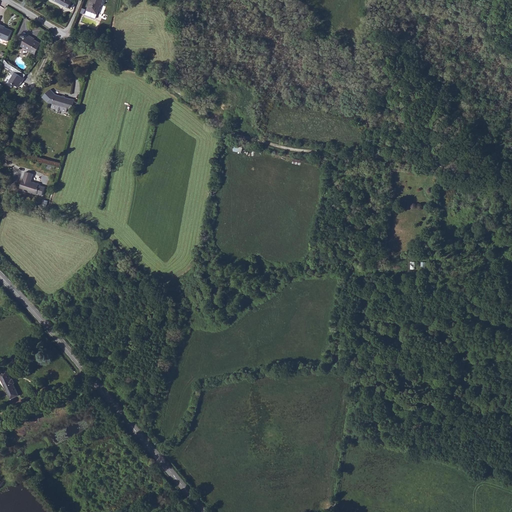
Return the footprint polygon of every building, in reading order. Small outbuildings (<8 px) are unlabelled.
[(107,0),(95,0),(94,2),(92,2),(87,11),(88,11),(86,15),(95,20),(97,16),(98,16),(102,7),(104,7),(107,0)] [(0,35),(8,38),(12,29),(0,23),(1,22),(0,21),(0,35)] [(32,37),(28,33),(20,44),(34,54),(41,44),(32,38),(32,37)] [(24,77),(14,70),(8,79),(16,85),(20,80),(21,80),(24,77)] [(48,89),(39,96),(44,102),(49,103),(49,104),(50,104),(48,108),(63,112),(64,108),(69,109),(71,101),(72,100),(52,94),(48,89)] [(25,172),(18,170),(12,187),(23,191),(24,189),(35,193),(37,185),(23,180),(25,172)] [(6,364),(0,368),(0,371),(15,392),(22,386),(14,376),(16,374),(12,371),(11,371),(6,364)]
